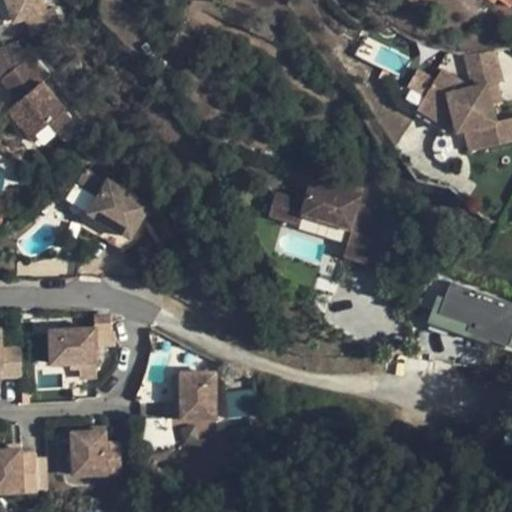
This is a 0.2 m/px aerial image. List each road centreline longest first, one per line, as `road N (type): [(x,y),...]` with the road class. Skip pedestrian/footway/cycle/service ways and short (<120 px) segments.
road 1 (residential): [(0,294),(94,291),(139,301),(253,354),(363,384),(465,375)]
road 2 (unknown): [(159,310),(131,376),(110,393),(73,403),(0,400)]
